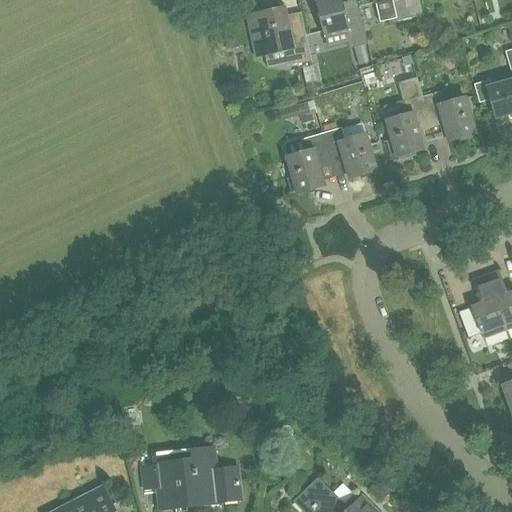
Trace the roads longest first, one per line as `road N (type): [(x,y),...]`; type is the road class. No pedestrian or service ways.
road 1 (residential): [(511,506),(393,361),(365,269),(385,241),(511,194)]
road 2 (track): [(0,380),(334,257),(365,269)]
